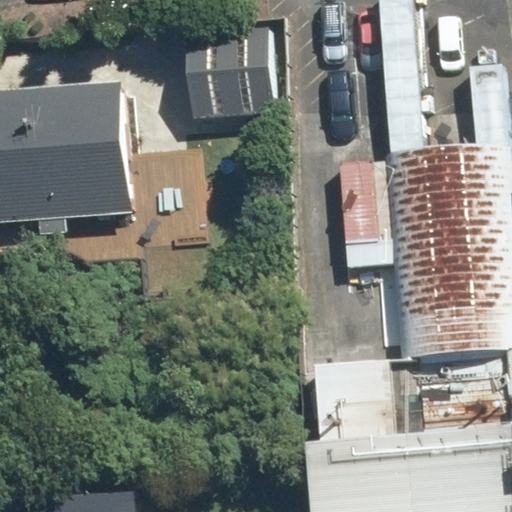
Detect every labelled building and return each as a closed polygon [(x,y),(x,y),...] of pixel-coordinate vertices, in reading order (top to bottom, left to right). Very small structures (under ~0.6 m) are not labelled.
[(287,30),(190,33),(193,133),(290,130),(287,30)] [(0,93),(0,230),(138,219),(127,83),(0,93)] [(511,354),(511,147),(404,155),(404,163),(414,301),(418,362),(511,354)] [(380,304),(414,301),(404,163),(348,167),(356,268),(377,266),(380,304)] [(179,270),(56,274),(57,306),(180,302),(179,270)]
